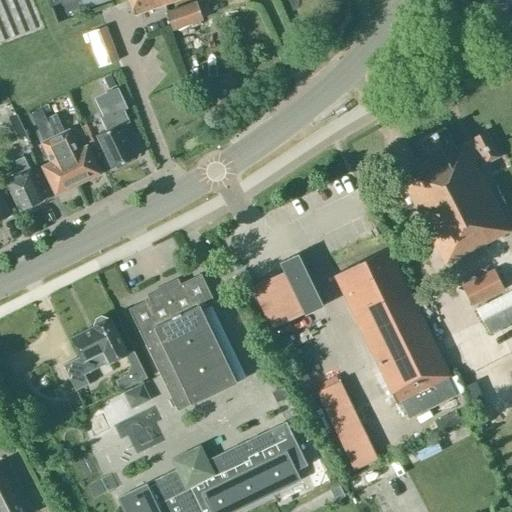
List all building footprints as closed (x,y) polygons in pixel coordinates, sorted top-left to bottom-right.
[(175,0),(120,0),(128,0),(134,15),(175,0)] [(195,2),(167,12),(173,29),(201,19),(195,2)] [(106,27),(85,34),(97,67),(118,60),(106,27)] [(108,88),(115,85),(110,74),(103,78),(108,88)] [(111,167),(135,156),(120,124),(125,122),(120,112),(125,109),(116,89),(100,96),(110,117),(104,120),(108,129),(96,135),(111,167)] [(54,112),(44,117),(52,134),(62,129),(54,112)] [(16,115),(2,122),(11,140),(25,133),(16,115)] [(469,150),(476,147),(485,167),(500,160),(488,135),(456,149),(447,128),(425,138),(435,159),(419,166),(421,172),(402,181),(442,266),(508,235),(469,150)] [(68,130),(65,131),(55,136),(56,138),(77,183),(86,179),(89,179),(94,177),(95,175),(99,173),(86,146),(77,150),(68,130)] [(77,183),(56,138),(55,136),(42,142),(51,162),(43,166),(55,193),(59,192),(62,192),(66,190),(68,188),(77,183)] [(17,175),(6,180),(20,210),(43,199),(23,156),(15,160),(16,163),(12,165),(17,175)] [(0,219),(10,215),(0,193),(0,219)] [(337,279),(396,402),(450,376),(388,247),(339,271),(342,277),(337,279)] [(260,305),(310,280),(297,253),(279,262),(283,271),(251,287),(260,305)] [(493,268),(460,285),(477,318),(510,301),(493,268)] [(201,309),(214,303),(200,273),(128,308),(177,410),(236,382),(201,309)] [(310,280),(260,305),(271,328),(303,312),(304,314),(323,305),(310,280)] [(110,317),(108,318),(101,315),(95,318),(93,326),(92,326),(92,327),(71,337),(80,356),(63,364),(75,390),(88,383),(84,374),(127,352),(110,317)] [(378,459),(339,380),(316,391),(354,470),(378,459)] [(121,392),(129,408),(149,398),(141,382),(121,392)] [(437,413),(444,429),(467,419),(460,403),(437,413)] [(231,511),(299,479),(295,470),(307,465),(285,421),(207,459),(200,445),(170,459),(175,469),(117,497),(124,511),(231,511)] [(0,511),(32,511),(6,459),(0,461),(0,511)]
